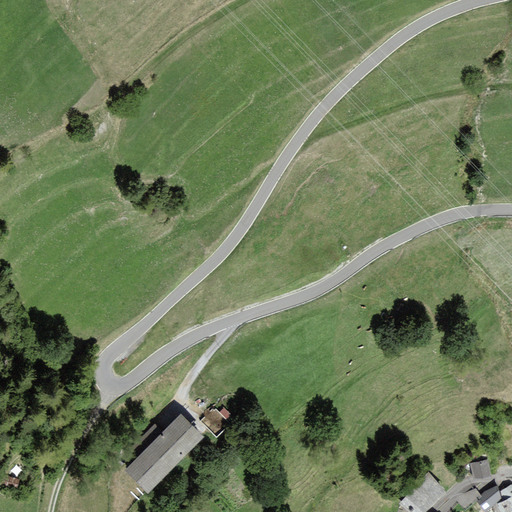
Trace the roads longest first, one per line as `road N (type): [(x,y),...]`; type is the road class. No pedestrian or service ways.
road 1 (unclassified): [(482,0),(415,27),(347,83),(299,137),(236,236),(106,358),(103,372),(112,385),(128,383),(194,335),(313,292),(414,229),(462,212),(511,208)]
road 2 (track): [(246,0),(180,40),(84,124)]
road 3 (track): [(57,511),(113,385)]
